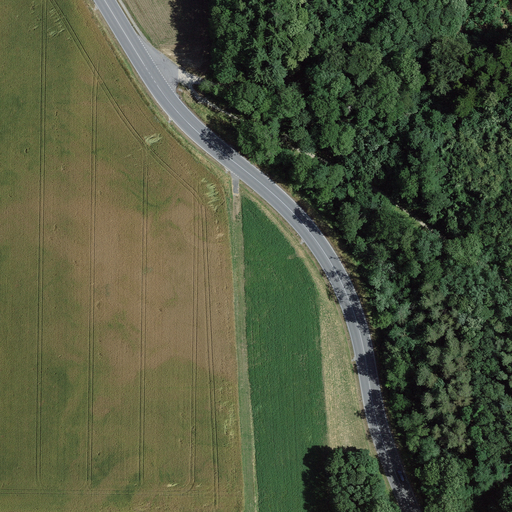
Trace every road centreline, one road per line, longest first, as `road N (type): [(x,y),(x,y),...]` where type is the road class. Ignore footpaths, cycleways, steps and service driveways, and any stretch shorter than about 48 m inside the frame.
road 1 (secondary): [(411,511),(377,425),(356,319),(334,269),(292,212),(173,107),(104,0)]
road 2 (track): [(250,511),(234,162)]
